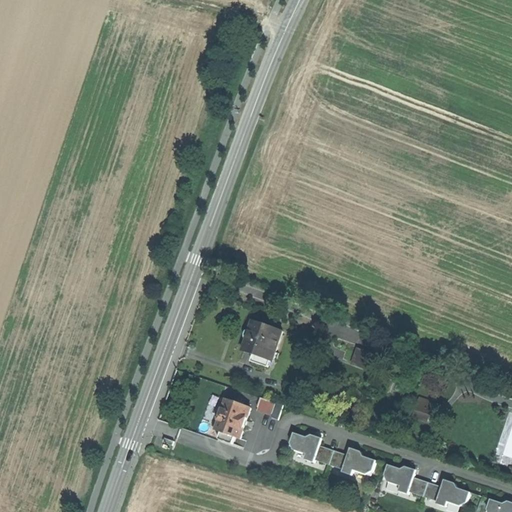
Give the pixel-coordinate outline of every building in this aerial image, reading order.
[(284,332),(254,322),(251,330),(250,330),(248,331),(247,333),(246,334),(245,336),(246,338),(246,339),(247,340),(244,351),(254,355),(252,362),(269,368),(272,361),(274,362),(284,332)] [(356,361),(375,369),(379,359),(360,351),(356,361)] [(276,403),(262,398),(259,408),(267,410),(273,412),(276,403)] [(240,404),(227,400),(224,410),(219,408),(217,414),(215,419),(219,420),(215,430),(222,432),(219,440),(234,445),(236,437),(241,439),(252,408),(244,406),(246,400),(242,399),(240,404)] [(284,406),(276,403),(273,412),(267,410),(266,412),(281,416),(284,406)] [(428,409),(419,406),(415,417),(425,420),(428,409)] [(321,447),(324,440),(313,436),(308,438),(296,434),(292,444),(295,451),(308,455),(306,460),(316,463),(317,461),(321,447)] [(336,451),(321,447),(317,461),(331,466),(336,451)] [(352,449),(350,456),(345,470),(344,473),(354,476),(355,471),(368,475),(374,472),(378,462),(365,457),(363,453),(352,449)] [(350,456),(336,451),(331,466),(345,470),(350,456)] [(415,478),(418,471),(407,468),(403,470),(390,466),(386,476),(389,482),(402,487),(400,492),(410,495),(410,493),(415,478)] [(429,483),(415,478),(410,493),(424,497),(429,483)] [(446,481),(444,488),(439,502),(438,505),(448,508),(449,503),(462,507),(468,504),(472,494),(459,489),(457,484),(446,481)] [(444,488),(429,483),(424,497),(439,502),(444,488)] [(511,511),(511,503),(510,502),(505,505),(492,500),(489,511),(511,511)]
